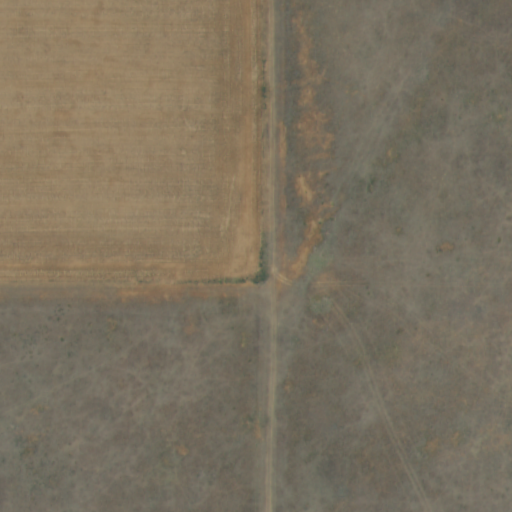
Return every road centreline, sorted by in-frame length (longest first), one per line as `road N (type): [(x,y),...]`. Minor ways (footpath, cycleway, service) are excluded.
road 1 (track): [(0,296),(336,283),(379,155),(454,0)]
road 2 (track): [(316,511),(333,0)]
